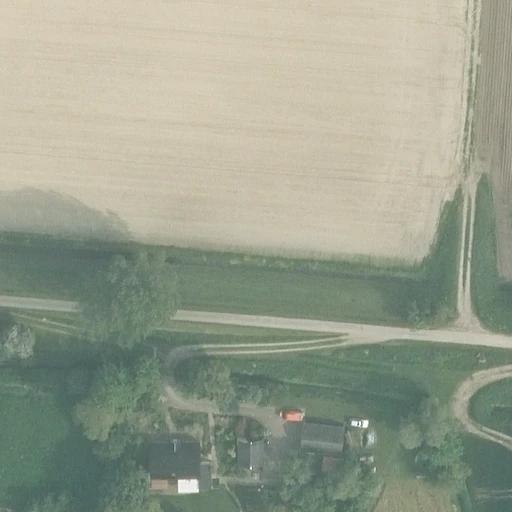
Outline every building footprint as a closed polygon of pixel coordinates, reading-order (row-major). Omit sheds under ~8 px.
[(298,449),(339,454),(343,427),(301,422),(298,449)] [(238,437),(238,464),(263,465),(263,456),(263,438),(238,437)] [(169,440),(169,441),(151,441),(151,475),(198,474),(198,486),(211,486),(211,461),(199,461),(199,441),(180,441),(180,440),(169,440)] [(323,453),(320,479),(345,482),(348,456),(323,453)] [(271,511),(272,507),(248,504),(250,487),(223,485),(220,511),(271,511)]
